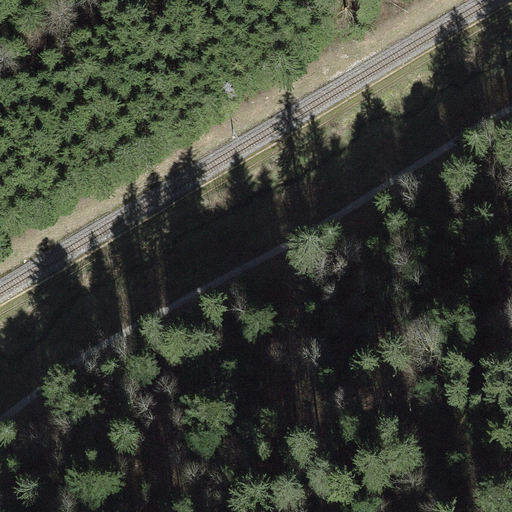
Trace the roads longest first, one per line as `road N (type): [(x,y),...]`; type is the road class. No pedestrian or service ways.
road 1 (track): [(0,309),(511,6)]
road 2 (track): [(511,102),(200,270),(0,395)]
